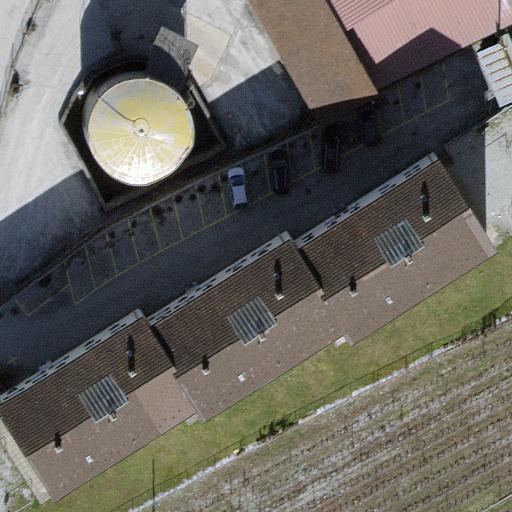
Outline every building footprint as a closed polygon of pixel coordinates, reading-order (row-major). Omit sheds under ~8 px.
[(233,0),(310,125),(498,36),(483,0),(233,0)] [(100,87),(86,125),(103,162),(141,176),(177,159),(192,121),(175,84),(137,70),(100,87)] [(486,258),(424,167),(285,254),(336,332),(344,345),(486,258)] [(336,332),(285,254),(277,241),(148,325),(199,421),(336,332)] [(148,325),(0,406),(0,430),(51,503),(199,421),(148,325)]
